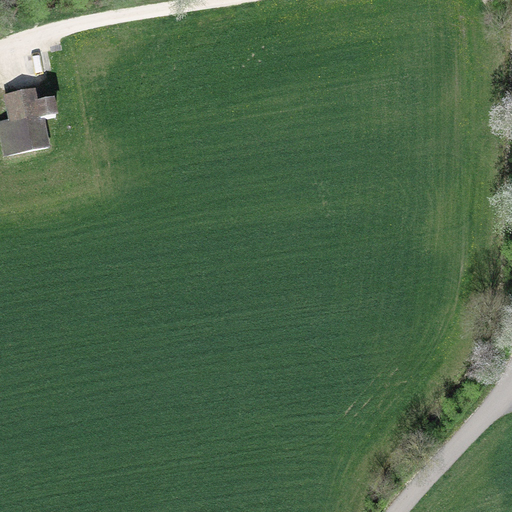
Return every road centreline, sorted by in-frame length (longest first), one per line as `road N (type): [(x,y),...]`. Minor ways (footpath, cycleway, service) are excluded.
road 1 (track): [(216,0),(99,18),(0,48)]
road 2 (residential): [(395,511),(511,380)]
